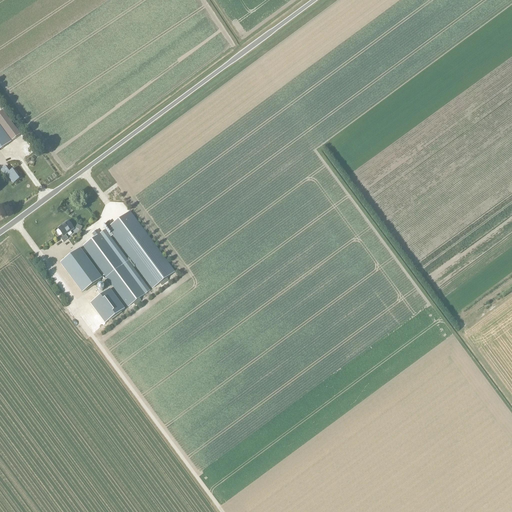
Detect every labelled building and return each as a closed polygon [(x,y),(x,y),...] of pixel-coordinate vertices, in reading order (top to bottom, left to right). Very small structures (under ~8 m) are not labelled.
[(0,125),(11,141),(19,135),(2,111),(0,112),(0,125)] [(0,149),(11,142),(0,127),(0,149)] [(6,166),(3,168),(1,170),(5,176),(6,175),(13,184),(20,179),(13,169),(10,172),(6,166)] [(164,280),(119,219),(107,228),(104,225),(100,228),(147,292),(164,280)] [(65,235),(73,229),(68,221),(57,229),(62,235),(59,237),(63,242),(68,239),(65,235)] [(83,246),(116,291),(128,307),(144,295),(96,230),(92,234),(94,238),(83,246)] [(81,292),(101,278),(79,249),(60,263),(81,292)] [(109,289),(90,304),(105,324),(124,309),(109,289)]
